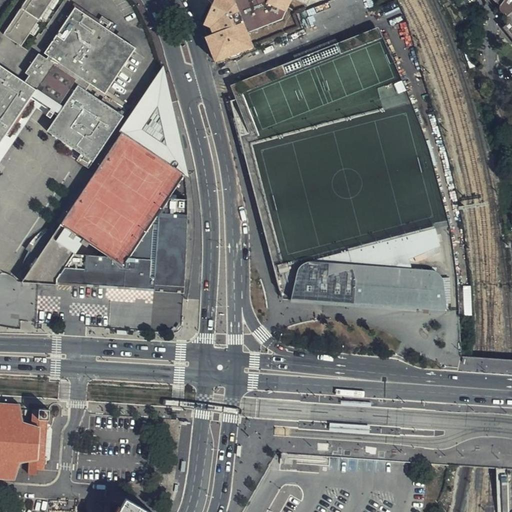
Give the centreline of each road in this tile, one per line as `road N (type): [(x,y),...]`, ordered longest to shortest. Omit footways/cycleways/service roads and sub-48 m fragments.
road 1 (secondary): [(150,0),(192,116),(210,210),(205,365)]
road 2 (secondary): [(236,293),(225,161),(172,0)]
road 3 (secondary): [(0,354),(205,365)]
road 4 (secondary): [(313,376),(511,390)]
road 5 (secondary): [(205,365),(187,511)]
road 6 (secondary): [(216,511),(235,368)]
